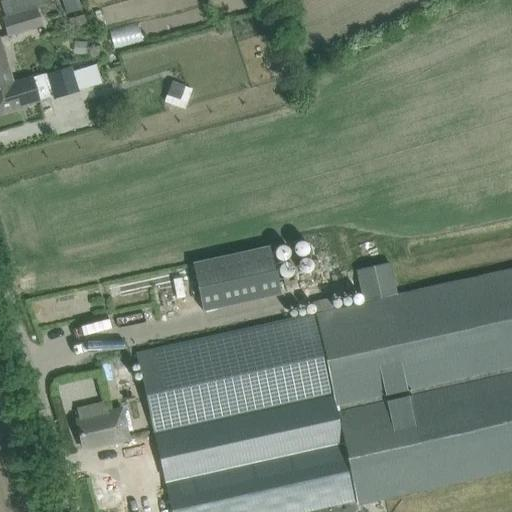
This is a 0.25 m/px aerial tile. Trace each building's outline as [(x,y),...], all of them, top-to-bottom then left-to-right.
[(48,5),(46,0),(3,0),(0,1),(6,17),(3,18),(9,34),(41,24),(36,8),(48,5)] [(74,0),(61,0),(76,46),(89,42),(74,0)] [(266,16),(255,19),(260,34),(270,31),(266,16)] [(0,111),(12,108),(39,100),(50,96),(49,94),(52,93),(53,98),(79,90),(73,71),(72,65),(32,77),(12,83),(0,42),(0,111)] [(171,81),(166,95),(185,102),(191,88),(171,81)] [(280,294),(268,244),(190,262),(202,311),(280,294)] [(356,503),(511,468),(511,270),(396,296),(388,262),(356,269),(363,303),(137,353),(155,436),(160,435),(161,438),(157,439),(173,511),(298,511),(355,499),(356,503)] [(132,320),(169,313),(167,303),(130,310),(132,320)] [(68,377),(70,393),(99,388),(97,373),(68,377)] [(76,419),(83,449),(131,438),(124,409),(76,419)]
